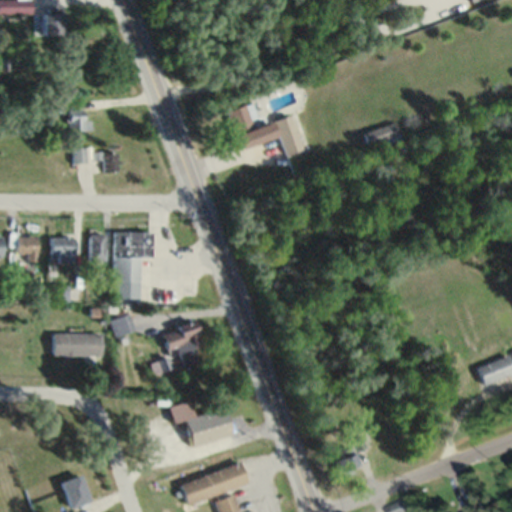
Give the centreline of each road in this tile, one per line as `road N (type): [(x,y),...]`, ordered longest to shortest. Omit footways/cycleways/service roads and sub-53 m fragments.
road 1 (secondary): [(311,511),(117,0)]
road 2 (residential): [(197,209),(0,206)]
road 3 (residential): [(331,511),(511,440)]
